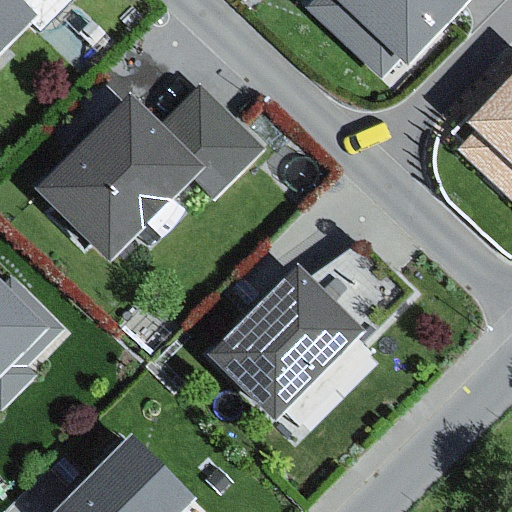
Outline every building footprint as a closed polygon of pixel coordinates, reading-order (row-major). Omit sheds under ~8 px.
[(0,0),(0,55),(29,26),(2,0),(0,0)] [(2,0),(29,26),(39,34),(72,0),(2,0)] [(396,66),(324,0),(312,0),(303,11),(380,83),(396,66)] [(324,0),(396,66),(402,73),(466,4),(461,0),(324,0)] [(511,76),(462,131),(469,136),(511,176),(511,76)] [(196,86),(151,132),(196,175),(219,196),(263,151),(196,86)] [(119,101),(27,195),(104,269),(196,175),(151,132),(119,101)] [(511,176),(469,136),(453,153),(511,206),(511,176)] [(359,246),(300,282),(357,337),(367,345),(414,297),(359,246)] [(290,272),(202,362),(269,427),(357,337),(300,282),(290,272)] [(7,277),(0,284),(0,292),(42,334),(0,376),(0,411),(34,378),(24,369),(62,332),(7,277)] [(0,376),(42,334),(0,292),(0,376)] [(129,445),(62,511),(181,511),(189,505),(129,445)]
